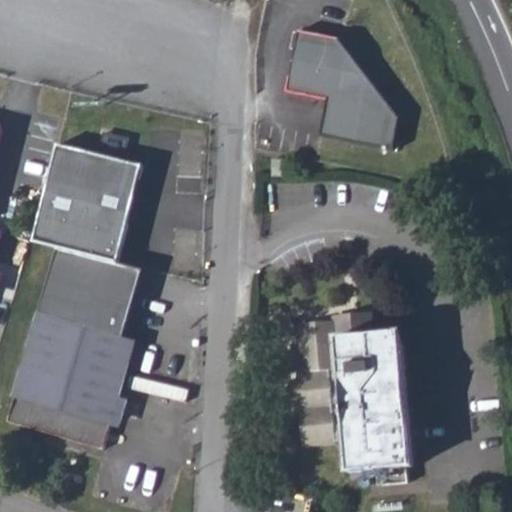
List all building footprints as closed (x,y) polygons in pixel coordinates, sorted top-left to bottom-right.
[(297,30),(284,91),(325,99),(319,135),(392,150),(399,118),(337,38),(297,30)] [(62,247),(125,262),(147,168),(61,144),(39,240),(62,247)] [(42,315),(9,424),(99,451),(133,340),(122,337),(144,267),(125,262),(62,247),(42,315)] [(349,476),(384,473),(409,472),(416,472),(406,344),(374,346),(373,323),(337,326),(338,335),(305,337),(308,386),(298,387),(302,447),(346,444),(349,476)] [(409,472),(384,473),(385,491),(411,489),(409,472)]
